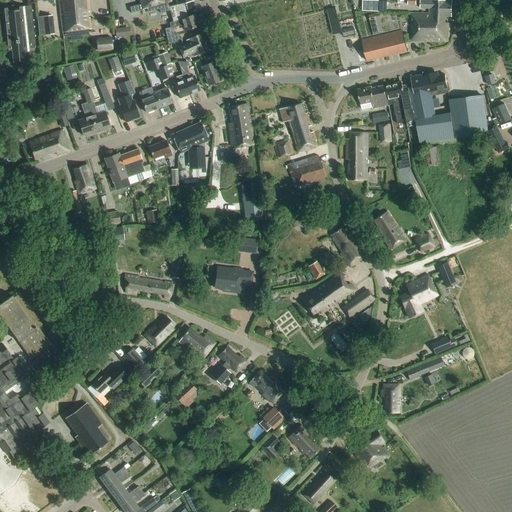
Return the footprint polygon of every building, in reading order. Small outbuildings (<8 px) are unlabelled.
[(90,29),(89,15),(87,0),(41,0),(42,1),(49,0),(59,0),(63,32),(90,29)] [(172,18),(173,22),(188,17),(184,4),(193,1),(192,0),(136,0),(138,4),(139,3),(140,5),(141,11),(147,9),(148,12),(159,9),(160,13),(169,11),(167,4),(168,4),(167,0),(176,0),(178,5),(170,7),(172,18)] [(364,0),(365,10),(383,10),(382,0),(364,0)] [(445,23),(445,17),(452,17),(452,1),(422,0),(421,8),(432,9),(431,14),(413,14),(412,41),(448,42),(448,23),(445,23)] [(8,8),(0,8),(0,45),(8,45),(9,51),(12,50),(13,63),(16,62),(17,66),(23,65),(23,62),(26,61),(25,52),(28,52),(27,49),(36,48),(32,5),(19,7),(19,5),(7,6),(8,8)] [(140,5),(129,8),(131,13),(141,11),(140,5)] [(170,23),(172,28),(179,26),(179,27),(183,26),(185,31),(199,26),(195,15),(188,17),(173,22),(170,23)] [(54,34),(52,16),(43,17),(45,35),(54,34)] [(170,23),(164,25),(166,34),(172,32),(172,28),(170,23)] [(125,36),(123,27),(115,28),(116,37),(125,36)] [(353,28),(341,31),(342,37),(354,34),(353,28)] [(172,32),(166,34),(168,42),(169,45),(180,40),(178,34),(173,36),(172,32)] [(368,62),(408,52),(403,32),(363,41),(368,62)] [(194,57),(208,50),(201,34),(186,41),(188,43),(179,48),(184,59),(193,54),(194,57)] [(97,52),(107,51),(113,50),(111,38),(95,41),(97,52)] [(132,51),(120,54),(124,66),(136,63),(132,51)] [(159,58),(163,67),(169,65),(171,64),(167,53),(159,55),(158,56),(158,58),(159,58)] [(115,72),(124,69),(119,56),(110,59),(115,72)] [(167,79),(163,67),(159,58),(158,58),(147,62),(151,73),(157,70),(161,81),(167,79)] [(208,86),(221,81),(214,62),(201,67),(208,86)] [(163,67),(167,79),(173,76),(169,65),(163,67)] [(73,66),(63,69),(66,81),(76,78),(73,66)] [(180,98),(190,95),(179,68),(173,70),(176,77),(177,77),(179,82),(174,84),(180,98)] [(188,73),(182,75),(190,95),(200,91),(194,76),(191,77),(189,72),(188,73)] [(410,88),(416,121),(420,143),(475,137),(474,132),(487,130),(483,96),(449,101),(451,113),(436,116),(432,95),(438,94),(438,95),(448,93),(448,92),(450,91),(449,87),(447,87),(445,74),(438,76),(437,72),(434,73),(434,72),(412,76),(412,77),(411,78),(412,87),(410,88)] [(496,83),(493,75),(485,77),(488,86),(496,83)] [(104,83),(102,84),(101,79),(96,81),(108,111),(114,109),(104,83)] [(497,82),(501,95),(510,93),(505,79),(497,82)] [(132,101),(130,95),(135,93),(130,80),(118,85),(123,97),(118,99),(120,105),(120,106),(126,123),(140,117),(133,100),(132,101)] [(407,122),(416,121),(410,88),(403,89),(401,83),(385,86),(387,100),(389,106),(394,105),(394,110),(396,124),(407,122)] [(387,100),(385,86),(373,89),(372,87),(358,90),(361,105),(362,111),(374,108),(374,109),(389,106),(387,100)] [(83,91),(87,103),(97,131),(103,129),(103,131),(108,129),(107,128),(110,127),(105,112),(94,115),(92,109),(95,108),(93,102),(95,101),(91,88),(83,91)] [(154,93),(154,94),(160,108),(173,102),(167,88),(154,93)] [(160,108),(154,94),(147,98),(144,90),(138,93),(147,114),(160,108)] [(73,118),(66,95),(60,97),(67,120),(73,118)] [(30,102),(20,103),(21,106),(18,109),(19,115),(31,114),(31,112),(46,111),(45,100),(30,102)] [(97,131),(87,103),(81,105),(86,118),(78,121),(83,136),(86,135),(86,136),(91,134),(91,133),(97,131)] [(495,127),(500,125),(511,120),(504,103),(493,108),(497,118),(492,120),(495,127)] [(314,142),(316,141),(313,132),(308,134),(306,128),(311,127),(307,114),(305,114),(302,104),(280,110),(284,124),(286,123),(296,154),(315,148),(314,142)] [(229,108),(231,124),(228,124),(231,149),(253,146),(250,125),(248,126),(248,124),(251,123),(250,117),(251,116),(249,105),(229,108)] [(55,108),(59,119),(62,128),(68,126),(65,117),(62,106),(55,108)] [(387,112),(372,115),(374,124),(389,121),(387,112)] [(180,154),(188,150),(189,169),(205,168),(204,144),(208,142),(206,137),(200,123),(172,136),(180,154)] [(391,142),(389,125),(378,126),(380,143),(391,142)] [(500,153),(510,147),(508,143),(506,144),(497,127),(489,131),(500,153)] [(56,155),(69,151),(62,131),(29,143),(35,160),(42,158),(43,160),(50,157),(49,154),(55,152),(56,155)] [(350,139),(346,140),(346,160),(350,160),(349,166),(349,181),(367,181),(367,167),(366,167),(366,164),(369,164),(370,147),(368,147),(368,133),(351,133),(350,139)] [(280,157),(280,158),(290,155),(289,154),(291,154),(293,153),(289,140),(284,141),(285,142),(274,144),(277,158),(280,157)] [(166,158),(172,156),(166,141),(149,148),(153,159),(165,155),(166,158)] [(424,168),(442,166),(439,147),(421,149),(424,168)] [(139,149),(120,156),(125,169),(128,177),(144,172),(142,163),(143,163),(139,149)] [(128,177),(125,169),(120,156),(119,154),(105,159),(113,183),(122,180),(123,184),(124,186),(125,188),(131,186),(130,185),(130,184),(128,177)] [(326,182),(318,156),(287,165),(295,191),(326,182)] [(96,189),(88,165),(74,170),(77,181),(75,182),(79,195),(96,189)] [(261,216),(257,184),(241,185),(245,218),(261,216)] [(75,214),(81,213),(76,192),(70,193),(75,214)] [(156,210),(146,212),(148,224),(159,222),(156,210)] [(105,214),(107,226),(121,223),(119,211),(105,214)] [(192,211),(180,211),(180,225),(192,225),(192,211)] [(391,250),(406,240),(387,212),(374,220),(378,226),(376,227),(380,233),(382,232),(385,237),(383,238),(391,250)] [(72,235),(90,231),(88,221),(70,226),(72,235)] [(123,240),(122,228),(109,230),(110,242),(123,240)] [(342,253),(340,254),(350,268),(354,265),(351,259),(356,256),(359,261),(364,258),(349,236),(347,238),(341,229),(330,236),(342,253)] [(429,250),(435,248),(429,233),(413,240),(419,254),(429,250)] [(232,237),(230,251),(257,254),(258,240),(232,237)] [(179,279),(181,261),(175,260),(173,278),(179,279)] [(316,262),(307,267),(314,280),(323,275),(316,262)] [(456,284),(448,263),(437,268),(445,288),(456,284)] [(234,269),(226,268),(225,270),(221,269),(219,278),(216,277),(215,288),(222,289),(222,291),(241,294),(241,290),(239,290),(240,282),(244,283),(244,285),(251,286),(253,273),(244,272),(244,270),(234,269)] [(340,274),(309,296),(308,295),(301,300),(313,316),(319,312),(322,315),(354,291),(350,285),(344,287),(341,282),(344,280),(340,274)] [(170,299),(172,283),(164,281),(164,282),(139,278),(139,277),(125,275),(126,292),(136,294),(136,289),(161,294),(161,295),(163,295),(163,298),(170,299)] [(439,295),(429,275),(406,286),(409,294),(399,299),(405,310),(409,319),(423,312),(419,305),(421,304),(439,295)] [(375,301),(367,290),(341,308),(349,319),(375,301)] [(276,293),(266,300),(272,309),(282,301),(276,293)] [(359,316),(364,322),(369,318),(371,307),(359,316)] [(0,423),(1,424),(0,425),(0,426),(3,430),(4,429),(19,450),(45,432),(29,411),(31,410),(28,406),(26,407),(16,392),(64,358),(32,313),(9,329),(13,336),(0,344),(0,423)] [(172,328),(174,325),(167,317),(156,327),(155,325),(144,335),(155,347),(174,330),(172,328)] [(189,327),(182,336),(178,342),(187,348),(188,346),(193,349),(192,349),(203,358),(214,342),(205,335),(203,338),(189,327)] [(448,341),(447,337),(441,340),(441,341),(430,345),(435,355),(451,348),(457,346),(454,339),(448,341)] [(239,357),(227,346),(218,356),(225,362),(222,365),(219,363),(209,374),(219,383),(229,372),(226,369),(229,366),(235,372),(245,361),(240,356),(239,357)] [(123,358),(135,371),(144,362),(132,349),(123,358)] [(439,357),(405,371),(409,379),(436,367),(437,368),(443,366),(439,357)] [(144,388),(161,371),(153,364),(136,380),(144,388)] [(119,367),(109,377),(105,373),(92,385),(100,393),(110,385),(114,389),(127,376),(119,367)] [(269,379),(264,375),(260,371),(249,383),(254,388),(256,386),(263,394),(263,395),(270,402),(283,388),(276,381),(273,383),(269,379)] [(182,384),(188,377),(183,374),(178,380),(182,384)] [(428,386),(436,383),(433,375),(425,378),(428,386)] [(181,404),(196,390),(189,382),(174,397),(181,404)] [(381,391),(381,398),(386,397),(386,414),(399,414),(399,406),(400,406),(400,386),(383,386),(383,391),(381,391)] [(148,399),(153,406),(168,397),(164,390),(148,399)] [(75,438),(88,456),(109,442),(98,427),(102,425),(87,404),(66,418),(78,435),(75,438)] [(273,430),(285,419),(274,407),(262,419),(273,430)] [(212,422),(223,412),(220,408),(209,419),(212,422)] [(309,438),(312,435),(302,425),(289,438),(299,448),(300,447),(301,448),(300,449),(304,454),(305,453),(311,458),(320,449),(309,438)] [(366,471),(387,456),(379,445),(384,441),(377,431),(364,440),(363,438),(349,447),(366,471)] [(279,454),(275,450),(273,448),(280,442),(274,436),(262,448),(269,456),(273,459),(279,454)] [(134,455),(140,450),(133,442),(127,446),(134,455)] [(107,487),(127,471),(124,467),(114,475),(110,469),(99,477),(107,487)] [(217,476),(230,488),(235,482),(222,470),(217,476)] [(114,497),(125,488),(121,483),(131,476),(127,471),(107,487),(114,497)] [(319,479),(310,489),(303,496),(313,505),(319,499),(335,481),(328,474),(321,481),(319,479)] [(122,506),(142,491),(139,486),(129,494),(125,488),(114,497),(122,506)] [(183,493),(187,502),(192,511),(200,511),(201,511),(190,489),(183,493)] [(142,491),(122,506),(126,511),(134,511),(140,508),(136,503),(146,496),(142,491)] [(175,491),(168,495),(173,502),(179,498),(175,491)] [(142,506),(145,511),(146,511),(157,503),(153,498),(142,506)] [(233,507),(237,503),(233,499),(229,503),(233,507)] [(256,511),(244,499),(238,504),(242,507),(238,511),(256,511)] [(147,511),(159,511),(166,507),(161,501),(147,511)] [(331,501),(319,511),(332,511),(337,508),(331,501)]
